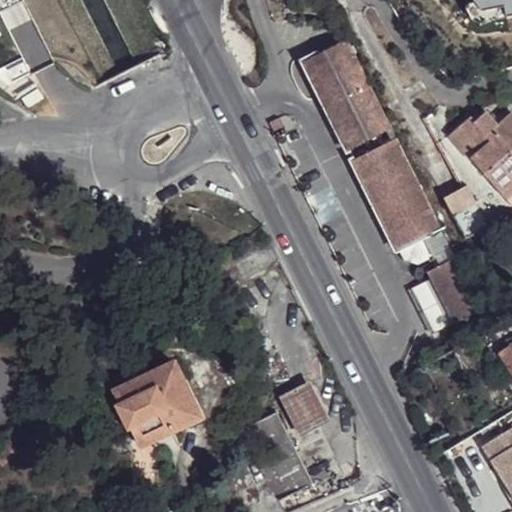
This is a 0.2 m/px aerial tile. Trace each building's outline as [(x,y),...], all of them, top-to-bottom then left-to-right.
[(0,0),(0,17),(28,4),(26,0),(0,0)] [(511,3),(511,0),(423,0),(467,46),(511,3)] [(346,34),(302,55),(346,144),(390,123),(346,34)] [(457,77),(463,69),(457,63),(449,72),(457,77)] [(511,155),(489,130),(494,125),(481,113),(470,123),(465,118),(448,133),(443,137),(466,162),(468,159),(511,210),(511,209),(511,155)] [(489,130),(511,155),(511,118),(508,113),(494,125),(489,130)] [(395,133),(351,155),(395,244),(401,256),(415,261),(428,255),(432,264),(425,268),(450,319),(479,305),(439,223),(395,133)] [(487,228),(464,187),(441,201),(464,242),(487,228)] [(490,357),(511,391),(511,374),(507,366),(511,362),(511,346),(510,343),(490,357)] [(202,416),(174,363),(113,393),(136,440),(170,424),(173,429),(202,416)] [(331,423),(311,383),(281,398),(301,437),(331,423)] [(279,414),(254,426),(263,444),(255,449),(282,502),(315,485),(279,414)] [(511,432),(484,451),(511,491),(511,432)] [(286,511),(282,502),(259,511),(286,511)]
